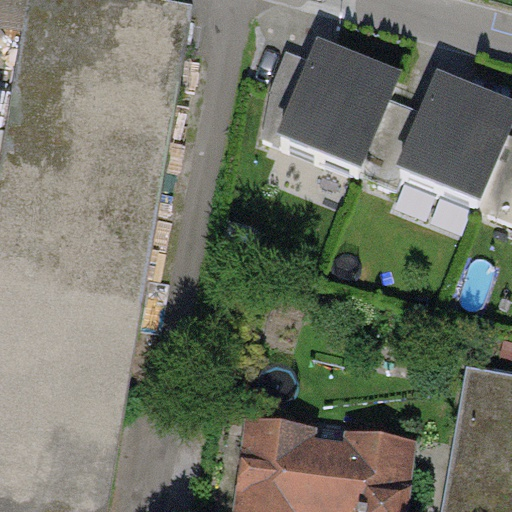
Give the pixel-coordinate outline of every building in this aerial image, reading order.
[(0,511),(108,511),(190,28),(28,1),(0,166),(0,511)] [(355,189),(396,94),(315,60),(274,155),(355,189)] [(511,135),(511,129),(435,94),(393,184),(472,220),(511,135)] [(511,511),(511,391),(469,384),(447,511),(511,511)] [(416,511),(422,457),(244,439),(236,511),(416,511)]
